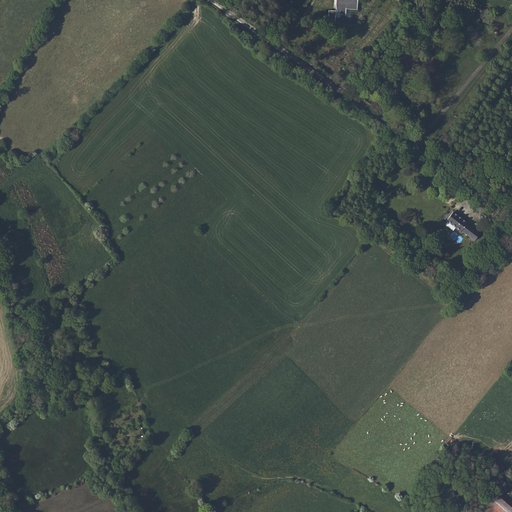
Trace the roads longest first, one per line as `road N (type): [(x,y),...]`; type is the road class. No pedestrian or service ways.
road 1 (unclassified): [(511,215),(209,0)]
road 2 (track): [(0,433),(36,402),(0,258)]
